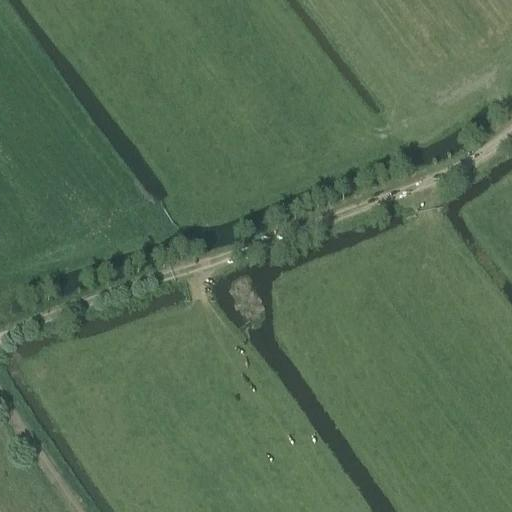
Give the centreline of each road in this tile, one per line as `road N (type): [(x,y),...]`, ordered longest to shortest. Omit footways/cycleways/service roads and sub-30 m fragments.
road 1 (track): [(0,339),(440,177),(511,135)]
road 2 (track): [(83,511),(0,390)]
